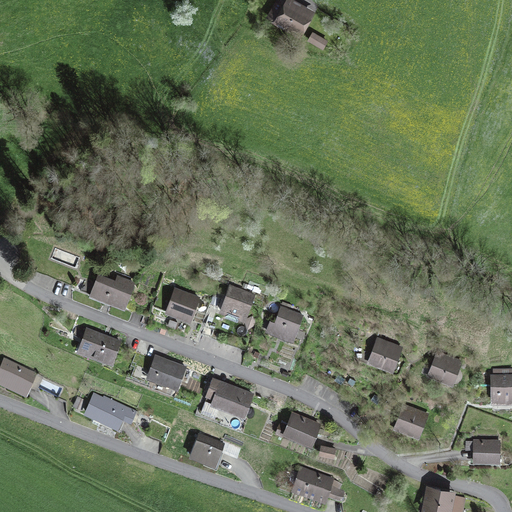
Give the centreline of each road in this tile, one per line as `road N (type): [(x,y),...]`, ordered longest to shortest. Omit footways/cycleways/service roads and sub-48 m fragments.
road 1 (residential): [(17,281),(287,397),(352,428),(400,467),(487,492),(507,511)]
road 2 (residential): [(297,511),(0,402)]
